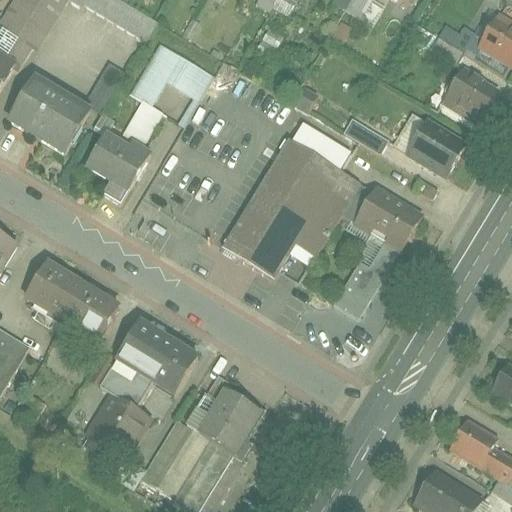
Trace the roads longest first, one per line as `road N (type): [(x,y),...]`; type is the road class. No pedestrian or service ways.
road 1 (residential): [(0,182),(386,416)]
road 2 (tertiary): [(511,208),(386,416)]
